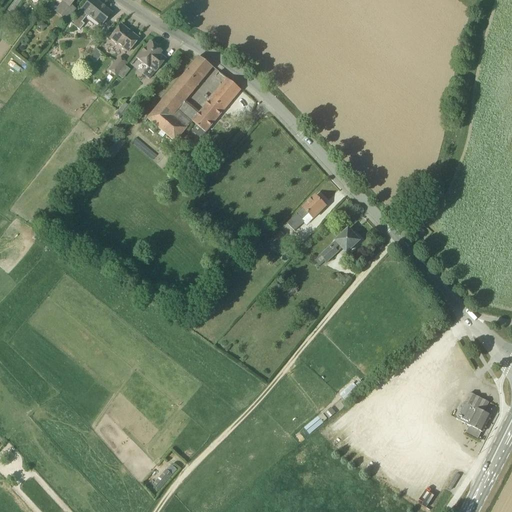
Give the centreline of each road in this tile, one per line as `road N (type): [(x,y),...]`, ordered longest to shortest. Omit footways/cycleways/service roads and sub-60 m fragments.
road 1 (tertiary): [(491,341),(250,74),(128,0)]
road 2 (track): [(397,236),(154,511)]
